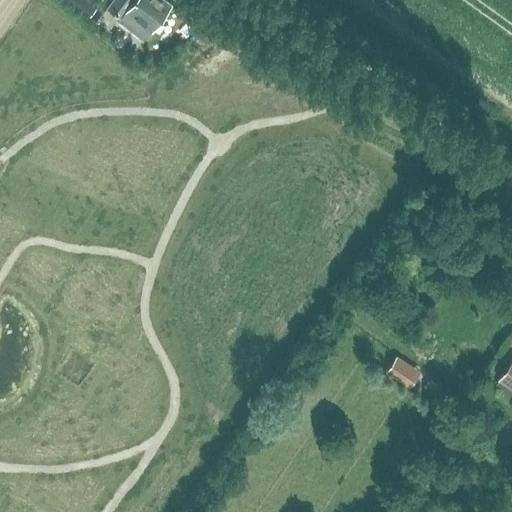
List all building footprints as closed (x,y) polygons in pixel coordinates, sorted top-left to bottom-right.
[(89,0),(64,0),(87,18),(97,6),(89,0)] [(167,0),(109,0),(106,4),(122,16),(126,11),(152,32),(172,4),(167,0)] [(104,8),(98,22),(113,28),(118,14),(104,8)] [(420,370),(397,355),(387,371),(409,386),(420,370)] [(511,361),(499,378),(511,388),(511,361)] [(443,387),(429,378),(425,385),(439,394),(443,387)]
